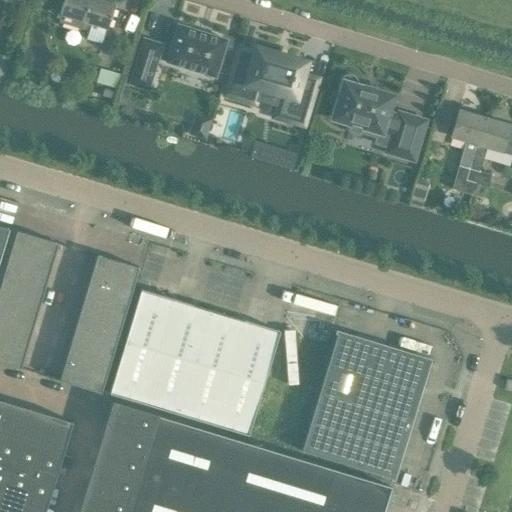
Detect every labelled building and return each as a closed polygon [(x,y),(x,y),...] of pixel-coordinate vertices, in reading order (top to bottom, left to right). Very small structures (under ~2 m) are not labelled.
[(89,31),(91,25),(105,29),(112,5),(96,0),(61,0),(57,14),(61,15),(59,22),(89,31)] [(160,47),(161,45),(142,39),(128,84),(147,90),(157,59),(164,61),(164,62),(213,78),(214,74),(222,77),(229,55),(221,52),(225,40),(176,24),(168,50),(160,47)] [(239,49),(226,93),(254,101),(258,86),(281,93),(275,116),(303,124),(316,80),(300,75),(304,63),(256,49),(254,54),(239,49)] [(120,75),(99,69),(95,83),(116,89),(120,75)] [(353,77),(352,76),(350,75),(348,74),(346,74),(344,74),(343,74),(341,75),(340,76),(338,78),(338,79),(337,80),(327,115),(331,116),(330,118),(346,123),(345,125),(345,127),(346,128),(346,130),(347,131),(348,132),(350,133),(351,134),(353,134),(355,134),(357,134),(358,133),(360,132),(361,131),(362,130),(362,128),(377,133),(374,143),(386,146),(384,152),(411,161),(423,121),(396,113),(395,116),(385,113),(389,96),(373,91),(374,90),(358,85),(357,87),(355,86),(355,84),(355,83),(355,81),(355,80),(354,79),(353,77)] [(463,180),(481,118),(456,111),(449,135),(464,140),(449,188),(468,194),(472,182),(463,180)] [(472,182),(468,194),(473,179),(486,182),(488,174),(476,170),(483,145),(511,154),(511,149),(511,127),(481,118),(463,180),(472,182)] [(253,146),(250,157),(292,169),(297,153),(277,148),(276,153),(253,146)] [(9,252),(51,265),(57,243),(15,230),(9,252)] [(51,265),(9,252),(3,272),(45,285),(51,265)] [(89,276),(131,289),(138,267),(96,254),(89,276)] [(45,285),(3,272),(0,281),(0,294),(38,306),(45,285)] [(83,297),(125,309),(131,289),(89,276),(83,297)] [(278,330),(139,289),(108,393),(247,435),(278,330)] [(0,316),(32,327),(38,306),(0,294),(0,316)] [(125,309),(83,297),(77,317),(119,330),(125,309)] [(32,327),(0,316),(0,339),(26,347),(32,327)] [(119,330),(77,317),(70,338),(113,351),(119,330)] [(336,332),(300,450),(392,478),(428,360),(336,332)] [(113,351),(70,338),(64,359),(106,372),(113,351)] [(26,347),(0,339),(0,362),(19,369),(26,347)] [(106,372),(64,359),(58,380),(100,393),(106,372)] [(503,390),(511,392),(511,380),(506,379),(503,390)] [(111,401),(104,423),(150,437),(156,415),(111,401)] [(7,403),(0,426),(0,462),(11,466),(28,409),(7,403)] [(28,409),(11,466),(32,472),(49,416),(28,409)] [(381,511),(389,486),(156,415),(150,437),(143,458),(137,479),(130,500),(126,511),(381,511)] [(49,416),(32,472),(53,479),(70,422),(49,416)] [(104,423),(98,444),(143,458),(150,437),(104,423)] [(98,444),(91,465),(137,479),(143,458),(98,444)] [(0,462),(0,503),(11,466),(0,462)] [(130,500),(137,479),(91,465),(85,486),(130,500)] [(11,466),(0,503),(0,511),(20,511),(32,472),(11,466)] [(32,472),(20,511),(43,511),(53,479),(32,472)] [(85,486),(78,508),(92,511),(126,511),(130,500),(85,486)]
